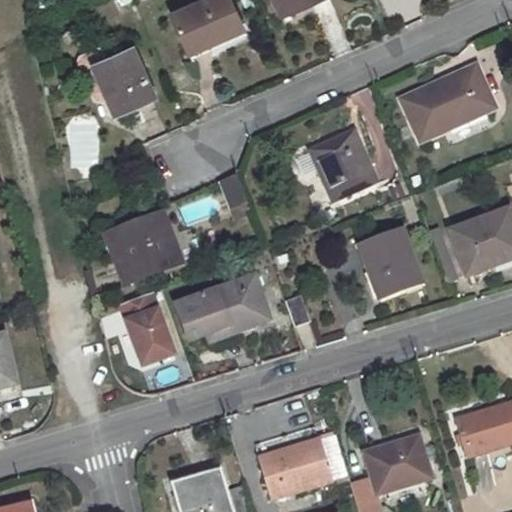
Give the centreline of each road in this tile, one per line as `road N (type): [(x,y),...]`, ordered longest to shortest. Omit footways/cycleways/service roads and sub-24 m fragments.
road 1 (unclassified): [(511,307),(93,437)]
road 2 (residential): [(169,148),(508,0)]
road 3 (residential): [(93,437),(0,101)]
